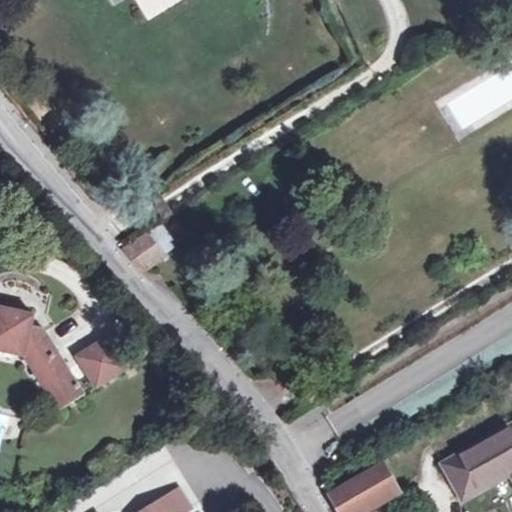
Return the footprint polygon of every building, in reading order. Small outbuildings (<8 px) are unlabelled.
[(146,237),(163,256),(174,248),(158,229),(146,237)] [(141,271),(163,256),(146,237),(124,252),(141,271)] [(11,307),(26,312),(28,305),(13,301),(11,307)] [(0,350),(27,357),(48,392),(75,376),(47,330),(36,326),(37,315),(26,312),(11,307),(2,306),(0,311),(0,350)] [(75,350),(78,356),(96,343),(116,373),(127,366),(104,331),(75,350)] [(97,385),(116,373),(96,343),(78,356),(97,385)] [(86,394),(75,376),(48,392),(59,409),(86,394)] [(510,470),(511,473),(511,423),(443,463),(462,498),(510,470)] [(358,511),(396,491),(381,463),(328,493),(338,511),(358,511)] [(174,511),(166,499),(147,511),(174,511)]
